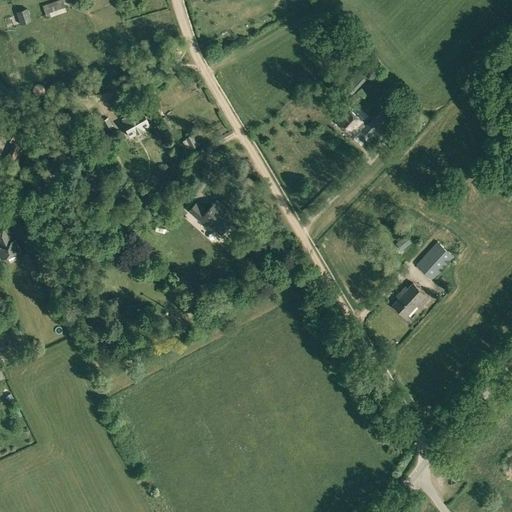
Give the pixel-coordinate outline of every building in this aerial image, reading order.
[(57,0),(42,5),(45,13),(65,7),(62,0),(57,0)] [(16,12),(19,24),(31,21),(28,8),(16,12)] [(343,86),(352,95),(366,79),(363,76),(357,71),(343,86)] [(137,109),(123,117),(125,121),(124,122),(127,127),(125,128),(129,136),(149,124),(145,117),(143,118),(137,109)] [(352,133),(353,135),(358,130),(356,129),(363,122),(349,109),(337,121),(351,134),(352,133)] [(379,110),(363,128),(371,136),(388,118),(379,110)] [(101,121),(107,134),(114,130),(108,117),(101,121)] [(13,143),(25,148),(29,138),(13,131),(9,142),(13,143)] [(184,138),(190,149),(199,145),(193,134),(184,138)] [(191,154),(195,162),(207,155),(203,147),(191,154)] [(20,160),(12,156),(9,162),(18,165),(20,160)] [(85,174),(94,190),(105,183),(97,168),(85,174)] [(500,185),(509,192),(511,187),(511,181),(506,177),(500,185)] [(209,223),(221,234),(231,223),(236,228),(243,220),(235,213),(233,214),(217,200),(207,211),(197,202),(189,211),(206,226),(209,223)] [(403,230),(405,230),(407,230),(408,230),(409,229),(410,228),(411,226),(411,224),(411,222),(410,221),(408,220),(406,219),(404,219),(402,220),(401,222),(400,223),(400,225),(400,227),(402,229),(403,230)] [(0,256),(1,259),(20,250),(15,239),(13,239),(8,228),(0,231),(0,256)] [(395,243),(401,250),(411,242),(405,235),(395,243)] [(416,264),(433,279),(455,256),(438,240),(416,264)] [(22,253),(31,272),(41,267),(32,248),(22,253)] [(393,304),(406,316),(416,305),(419,307),(429,297),(413,282),(393,304)]
